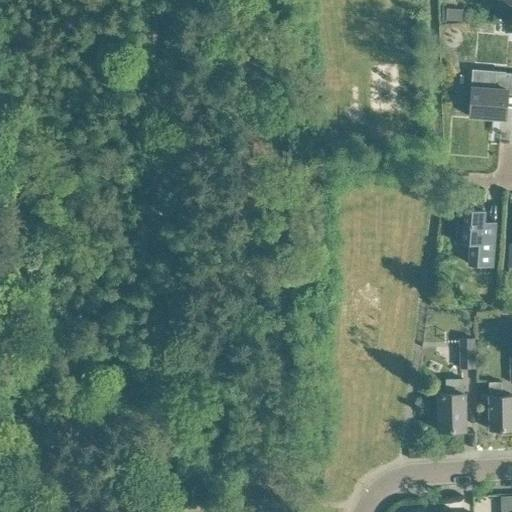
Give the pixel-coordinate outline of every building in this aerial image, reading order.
[(511,16),(511,0),(497,0),(498,17),(511,16)] [(511,93),(511,72),(493,72),(492,87),(470,86),(468,116),(504,118),(506,93),(511,93)] [(493,266),(496,222),(482,221),(483,210),(457,209),(455,240),(469,241),(467,264),(493,266)] [(459,368),(474,368),(473,338),(458,338),(459,368)] [(463,378),(426,379),(427,395),(437,395),(438,429),(438,430),(439,430),(439,429),(463,429),(463,430),(464,430),(464,429),(463,393),(463,378)] [(511,395),(500,395),(500,381),(488,381),(488,396),(487,396),(488,429),(511,428),(511,395)]
